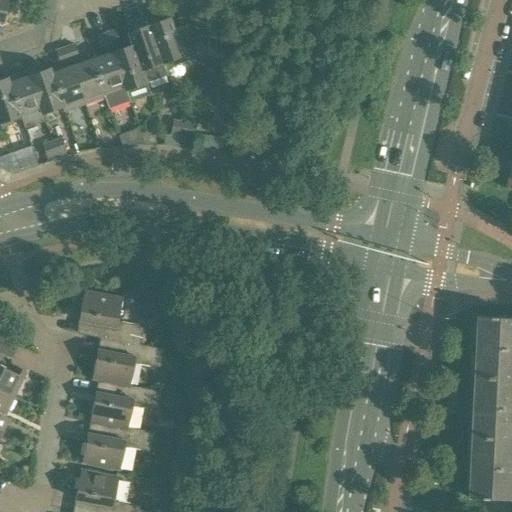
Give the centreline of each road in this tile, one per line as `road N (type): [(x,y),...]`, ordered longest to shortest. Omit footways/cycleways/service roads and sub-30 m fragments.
road 1 (tertiary): [(386,253),(329,237),(124,208),(3,226)]
road 2 (secondary): [(386,253),(440,0)]
road 3 (residential): [(35,511),(61,372),(36,325)]
road 4 (residential): [(458,182),(499,0)]
road 5 (secondary): [(355,432),(386,253)]
road 6 (unclassified): [(511,278),(386,253)]
